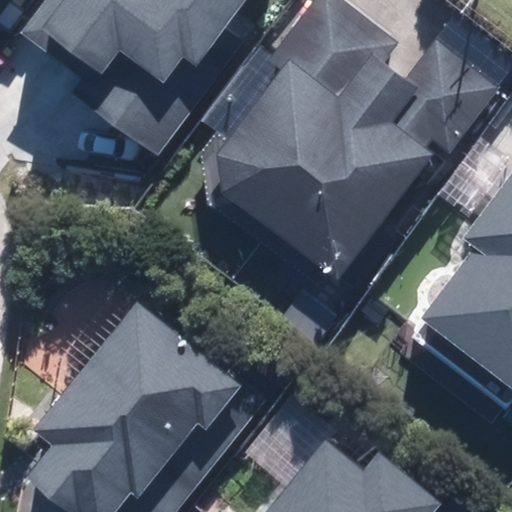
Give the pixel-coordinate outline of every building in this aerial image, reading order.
[(75,94),(157,154),(243,38),(227,27),(246,0),(45,0),(21,33),(85,79),(75,94)] [(511,52),(456,6),(419,51),(357,0),(320,0),(271,60),(286,73),(216,159),(218,196),(346,302),(402,233),(382,217),(446,139),(461,150),(511,87),(511,80),(498,69),(511,52)] [(421,324),(511,395),(511,179),(473,230),(486,241),(421,324)] [(67,421),(34,461),(53,477),(30,504),(39,511),(191,511),(290,391),(152,279),(49,406),(67,421)] [(435,511),(441,504),(376,451),(363,467),(329,439),(268,511),(435,511)]
